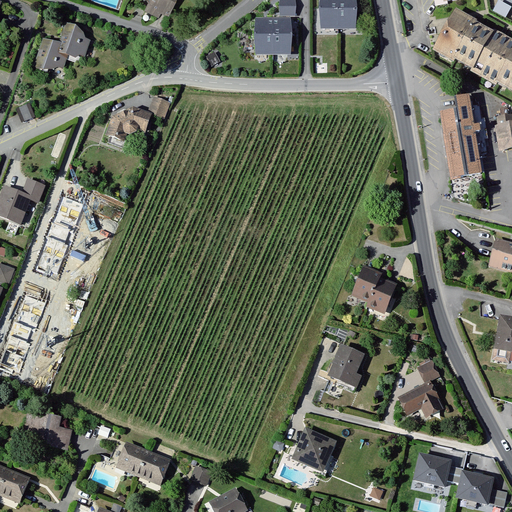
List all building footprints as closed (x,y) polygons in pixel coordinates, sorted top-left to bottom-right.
[(174,0),(139,0),(136,9),(164,22),(174,0)] [(295,0),(280,0),(280,19),(295,20),(295,0)] [(357,0),(316,0),(316,27),(358,28),(357,0)] [(511,0),(497,0),(494,6),(511,14),(511,0)] [(511,43),(453,11),(429,55),(511,100),(511,43)] [(290,24),(253,24),(252,57),(289,57),(290,24)] [(91,34),(65,25),(58,45),(39,39),(29,68),(58,78),(66,57),(81,62),(91,34)] [(167,119),(173,102),(156,96),(150,113),(167,119)] [(454,112),(440,114),(450,183),(482,179),(471,97),(453,100),(454,112)] [(18,108),(24,121),(34,116),(28,104),(18,108)] [(151,118),(120,106),(109,116),(101,139),(121,146),(125,139),(131,138),(134,135),(136,132),(145,133),(151,118)] [(508,108),(500,110),(501,116),(497,117),(499,127),(495,127),(499,151),(511,149),(511,114),(509,115),(508,108)] [(21,194),(2,187),(0,190),(0,219),(18,227),(29,202),(36,205),(44,187),(27,180),(21,194)] [(78,217),(67,212),(54,240),(88,255),(104,217),(82,207),(78,217)] [(511,244),(497,240),(488,269),(511,275),(511,244)] [(0,262),(0,261),(0,280),(12,285),(18,268),(0,262)] [(396,283),(362,269),(348,302),(382,316),(396,283)] [(46,312),(34,311),(30,320),(18,320),(7,348),(9,354),(40,356),(54,325),(46,312)] [(511,320),(497,318),(491,353),(511,356),(511,320)] [(368,359),(339,347),(324,381),(353,393),(368,359)] [(426,383),(442,375),(434,359),(419,367),(426,383)] [(432,381),(397,398),(408,420),(423,412),(428,421),(447,412),(432,381)] [(43,421),(24,416),(18,439),(68,452),(74,430),(57,425),(59,417),(44,413),(43,421)] [(336,441),(304,427),(291,458),(323,471),(336,441)] [(170,460),(124,442),(114,468),(160,486),(170,460)] [(452,462),(419,454),(412,481),(445,489),(452,462)] [(31,479),(0,465),(0,495),(20,505),(31,479)] [(192,479),(207,484),(212,471),(197,465),(192,479)] [(495,478),(462,470),(456,499),(488,506),(495,478)] [(235,486),(204,502),(209,511),(245,511),(247,511),(235,486)] [(492,503),(506,506),(509,491),(495,488),(492,503)]
